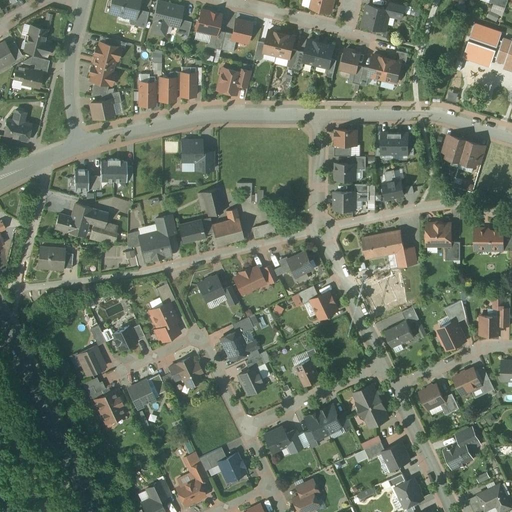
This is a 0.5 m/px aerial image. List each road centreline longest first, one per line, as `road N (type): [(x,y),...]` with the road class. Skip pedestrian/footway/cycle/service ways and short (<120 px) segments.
road 1 (residential): [(42,161),(19,279),(27,287),(166,269),(320,228)]
road 2 (residential): [(80,145),(205,116),(318,116)]
road 3 (secondary): [(0,321),(92,511)]
road 4 (residential): [(318,116),(445,118),(511,138)]
road 5 (residential): [(320,228),(439,205),(511,216)]
road 6 (residential): [(211,0),(344,31),(351,0)]
road 7 (residential): [(383,364),(243,430)]
road 8 (residential): [(320,228),(383,364)]
road 9 (residential): [(83,1),(69,66),(80,145)]
road 10 (residential): [(393,386),(454,511)]
road 11 (residential): [(393,386),(475,350),(511,347)]
